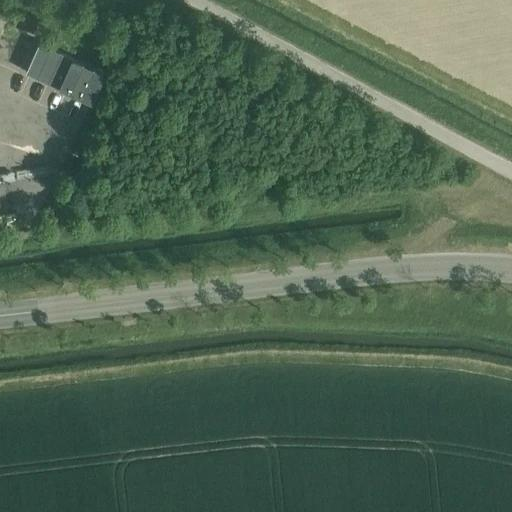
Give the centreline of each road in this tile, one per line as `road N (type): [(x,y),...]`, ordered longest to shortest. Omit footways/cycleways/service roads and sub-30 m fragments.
road 1 (tertiary): [(511,271),(387,270),(0,316)]
road 2 (unclassified): [(511,173),(187,0)]
